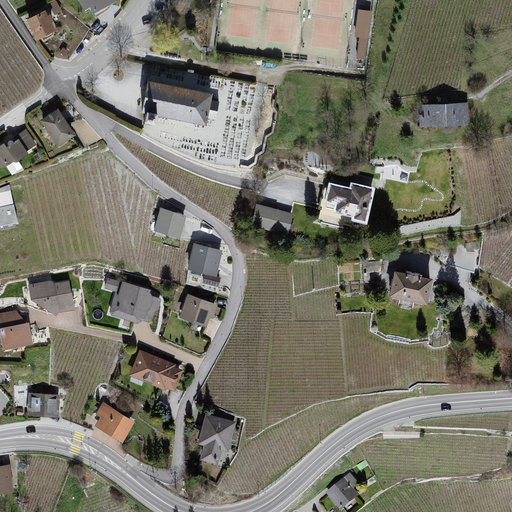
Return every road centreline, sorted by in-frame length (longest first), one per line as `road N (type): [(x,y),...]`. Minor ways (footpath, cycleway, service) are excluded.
road 1 (residential): [(123,471),(135,464),(169,472),(180,408),(238,278),(235,251),(196,211),(150,184),(59,84)]
road 2 (secondary): [(250,511),(367,421),(405,408),(511,398)]
road 3 (secondary): [(0,439),(54,437),(123,471)]
